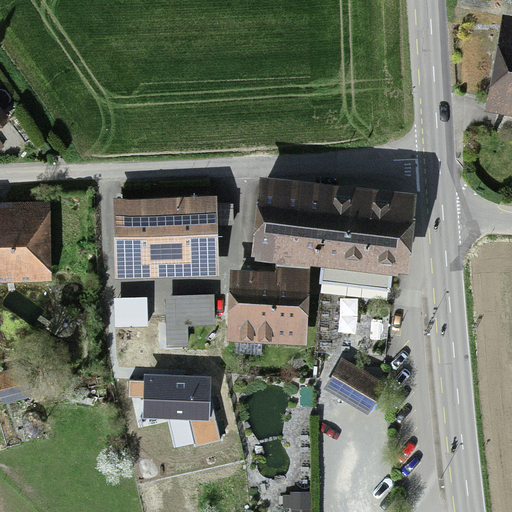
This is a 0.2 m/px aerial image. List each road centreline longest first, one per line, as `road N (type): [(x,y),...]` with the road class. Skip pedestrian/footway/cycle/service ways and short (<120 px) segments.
road 1 (residential): [(0,178),(180,163),(439,157)]
road 2 (secondary): [(442,214),(471,511)]
road 3 (secondary): [(430,0),(439,157)]
